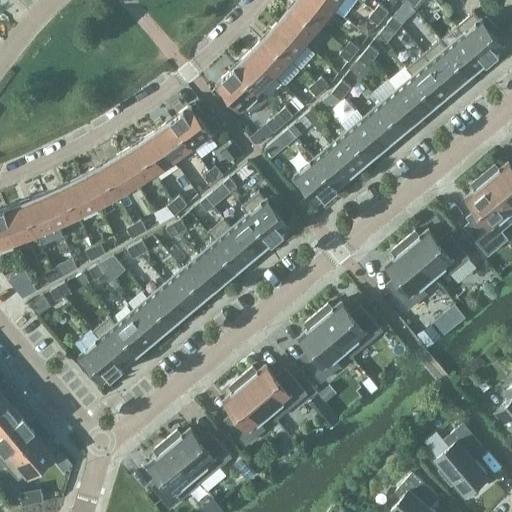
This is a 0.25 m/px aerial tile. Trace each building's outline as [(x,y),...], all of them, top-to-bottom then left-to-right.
[(320,27),(334,9),(322,0),(295,0),(293,3),(320,27)] [(322,0),(334,9),(341,0),(322,0)] [(306,44),(320,27),(293,3),(279,19),(306,44)] [(383,17),(389,10),(379,3),(374,10),(383,17)] [(378,24),(383,17),(374,10),(369,16),(378,24)] [(401,24),(406,17),(397,10),(392,16),(401,24)] [(456,24),(486,60),(503,45),(490,29),(495,25),(486,15),(481,19),(474,10),(456,24)] [(396,30),(401,24),(392,16),(386,23),(396,30)] [(291,60),(306,44),(279,19),(265,35),(291,60)] [(368,35),(375,27),(366,20),(359,29),(368,35)] [(386,23),(379,32),(386,42),(396,30),(386,23)] [(470,74),(486,60),(456,24),(456,25),(462,32),(447,45),(440,38),(470,74)] [(298,67),(265,35),(250,50),(276,76),(282,82),(298,67)] [(453,87),(470,74),(440,38),(423,52),(453,87)] [(354,54),(359,47),(350,39),(345,46),(354,54)] [(373,58),(379,51),(369,44),(364,51),(373,58)] [(349,60),(354,54),(345,46),(339,53),(349,60)] [(261,91),(276,76),(250,50),(235,65),(267,99),(268,98),(261,91)] [(368,65),(373,58),(364,51),(359,57),(368,65)] [(436,101),(453,87),(423,52),(407,66),(436,101)] [(250,115),(267,99),(235,65),(219,80),(220,81),(215,85),(224,96),(229,92),(243,107),(250,115)] [(420,115),(436,101),(407,66),(406,66),(412,74),(397,87),(420,115)] [(323,90),(329,85),(322,75),(315,81),(323,90)] [(346,93),(351,86),(342,78),(336,85),(346,93)] [(366,91),(375,101),(391,88),(383,78),(366,91)] [(316,95),(323,90),(315,81),(309,86),(316,95)] [(340,99),(346,93),(336,85),(331,92),(340,99)] [(403,129),(420,115),(397,87),(380,101),(403,129)] [(387,143),(403,129),(380,101),(363,115),(387,143)] [(212,133),(199,117),(204,113),(195,102),(190,106),(189,105),(172,118),(193,147),(212,133)] [(287,120),(293,115),(285,106),(279,111),(287,120)] [(312,122),(319,116),(311,107),(305,113),(312,122)] [(342,130),(358,118),(352,109),(335,122),(342,130)] [(272,116),(266,122),(274,131),(280,126),(287,120),(279,111),(272,116)] [(306,127),(312,122),(305,113),(298,118),(306,127)] [(370,157),(387,143),(363,115),(347,129),(370,157)] [(175,160),(193,147),(172,118),(168,121),(155,130),(175,160)] [(295,121),(288,127),(296,136),(300,133),(306,127),(298,118),(295,121)] [(282,132),(278,135),(286,144),(296,136),(288,127),(282,132)] [(354,171),(370,157),(347,129),(330,143),(354,171)] [(157,172),(175,160),(155,130),(137,142),(157,172)] [(138,184),(157,172),(137,142),(119,153),(138,184)] [(235,143),(224,152),(232,160),(242,151),(235,143)] [(337,185),(354,171),(330,143),(314,157),(337,185)] [(119,195),(138,184),(119,153),(101,164),(119,195)] [(320,199),(337,185),(314,157),(296,171),(298,173),(293,177),(301,187),(306,183),(320,199)] [(483,173),(511,207),(511,167),(507,161),(499,168),(495,163),(483,173)] [(99,206),(119,195),(101,164),(82,174),(99,206)] [(209,169),(217,179),(223,173),(215,164),(209,169)] [(210,184),(217,179),(209,169),(203,175),(210,184)] [(511,219),(511,207),(483,173),(471,183),(475,188),(467,194),(481,211),(464,225),(481,246),(511,219)] [(79,216),(99,206),(82,174),(63,183),(79,216)] [(229,176),(223,181),(231,191),(237,185),(229,176)] [(59,225),(79,216),(63,183),(44,192),(59,225)] [(214,204),(220,199),(213,190),(206,195),(214,204)] [(242,204),(272,239),(289,225),(276,209),(280,205),(272,194),(267,199),(259,190),(242,204)] [(27,199),(25,200),(38,234),(43,244),(63,235),(59,225),(44,192),(27,199)] [(181,209),(187,203),(180,194),(173,199),(173,200),(181,209)] [(207,210),(214,204),(206,195),(200,201),(207,210)] [(181,209),(173,200),(173,199),(167,205),(174,214),(181,209)] [(18,242),(38,234),(25,200),(5,208),(18,242)] [(255,253),(272,239),(242,204),(241,205),(248,212),(232,225),(255,253)] [(164,205),(148,213),(154,225),(170,217),(164,205)] [(436,229),(445,222),(432,206),(423,214),(436,229)] [(0,247),(18,242),(5,208),(0,209),(0,247)] [(137,210),(129,214),(134,222),(141,218),(137,210)] [(179,232),(186,228),(181,217),(173,221),(179,232)] [(140,233),(147,229),(141,218),(134,222),(140,233)] [(172,236),(179,232),(173,221),(166,225),(172,236)] [(132,237),(140,233),(134,222),(126,226),(132,237)] [(239,267),(255,253),(232,225),(215,239),(239,267)] [(415,229),(403,239),(433,275),(445,265),(450,272),(469,256),(463,249),(472,241),(463,230),(453,238),(451,236),(441,244),(427,227),(419,234),(415,229)] [(140,253),(148,249),(142,238),(135,242),(140,253)] [(222,281),(239,267),(215,239),(199,253),(222,281)] [(421,285),(433,275),(403,239),(391,249),(395,254),(387,261),(401,278),(391,287),(408,307),(426,292),(421,285)] [(98,255),(106,251),(100,241),(93,245),(98,255)] [(133,257),(140,253),(135,242),(127,246),(133,257)] [(91,259),(98,255),(93,245),(85,249),(91,259)] [(205,295),(222,281),(199,253),(182,267),(205,295)] [(122,263),(114,254),(96,264),(102,274),(122,263)] [(57,278),(64,274),(59,263),(51,267),(57,278)] [(94,278),(102,274),(96,264),(89,268),(94,278)] [(49,282),(57,278),(51,267),(44,271),(49,282)] [(189,309),(205,295),(182,267),(166,281),(189,309)] [(16,290),(22,297),(27,294),(29,293),(36,290),(24,269),(7,278),(16,290)] [(83,271),(76,275),(83,283),(88,280),(83,271)] [(57,285),(63,295),(71,291),(65,281),(57,285)] [(172,323),(189,309),(166,281),(149,295),(172,323)] [(56,299),(63,295),(57,285),(50,289),(56,299)] [(29,302),(38,314),(52,304),(44,293),(29,302)] [(156,336),(172,323),(149,295),(132,309),(156,336)] [(316,312),(351,354),(382,329),(365,308),(354,317),(340,300),(332,307),(328,302),(316,312)] [(454,302),(434,319),(444,331),(464,314),(454,302)] [(139,350),(156,336),(132,309),(117,322),(110,314),(109,315),(139,350)] [(351,355),(351,354),(316,312),(304,322),(308,327),(300,334),(314,351),(304,359),(321,380),(340,364),(334,358),(345,348),(351,355)] [(122,364),(139,350),(109,315),(93,329),(122,364)] [(428,346),(440,335),(432,325),(420,336),(428,346)] [(105,379),(122,364),(93,329),(92,329),(98,337),(82,351),(83,352),(78,356),(87,367),(92,363),(105,379)] [(241,375),(276,418),(307,392),(289,371),(279,380),(265,363),(257,370),(252,365),(241,375)] [(275,418),(276,418),(241,375),(229,385),(233,390),(225,397),(239,414),(228,422),(246,443),(264,428),(259,421),(270,412),(275,418)] [(462,376),(456,382),(463,389),(469,383),(462,376)] [(0,397),(12,388),(6,382),(0,387),(0,397)] [(511,383),(504,390),(511,397),(495,411),(511,431),(511,383)] [(325,386),(319,392),(326,401),(333,395),(325,386)] [(0,428),(19,413),(9,401),(17,394),(12,388),(0,397),(0,428)] [(326,401),(319,392),(312,397),(319,407),(326,401)] [(0,460),(42,425),(37,419),(29,425),(19,413),(0,428),(0,460)] [(200,416),(194,423),(207,435),(213,428),(200,416)] [(438,468),(451,483),(456,479),(465,490),(469,486),(472,490),(485,479),(482,475),(487,472),(471,453),(481,444),(462,422),(443,437),(449,444),(436,455),(443,464),(438,468)] [(42,425),(0,460),(0,467),(5,463),(17,478),(29,468),(34,473),(48,461),(44,456),(51,450),(40,437),(47,431),(42,425)] [(165,438),(201,481),(231,455),(214,434),(203,443),(189,427),(181,433),(177,428),(165,438)] [(170,506),(201,481),(165,438),(153,448),(157,453),(149,460),(163,477),(153,485),(170,506)] [(62,451),(53,458),(62,470),(71,463),(64,454),(62,451)] [(436,511),(424,501),(433,491),(411,471),(395,490),(401,495),(390,508),(394,511),(436,511)] [(38,487),(27,489),(29,501),(40,500),(38,487)]
